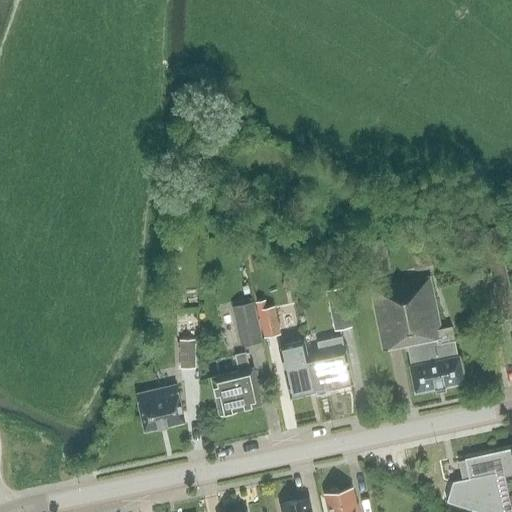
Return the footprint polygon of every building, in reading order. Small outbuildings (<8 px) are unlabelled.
[(492,322),(511,318),(511,294),(498,227),(473,232),(492,322)] [(383,237),(361,242),(368,275),(390,270),(383,237)] [(430,277),(371,289),(383,350),(407,345),(412,365),(410,365),(416,392),(465,382),(459,355),(458,355),(452,326),(441,329),(430,277)] [(352,328),(344,288),(327,292),(336,332),(352,328)] [(263,342),(254,303),(234,307),(243,347),(263,342)] [(280,333),(274,306),(258,310),(264,336),(280,333)] [(321,355),(308,358),(315,392),(316,393),(329,390),(329,389),(353,383),(346,349),(345,350),(342,336),(318,342),(321,355)] [(196,369),(196,340),(180,340),(181,370),(196,369)] [(315,392),(308,358),(304,340),(279,346),(291,397),(315,392)] [(261,404),(253,368),(250,368),(246,353),(236,355),(239,371),(212,377),(220,413),(221,415),(237,411),(237,410),(261,404)] [(145,431),(185,421),(177,384),(136,394),(145,431)] [(453,482),(447,501),(482,511),(511,511),(511,448),(465,459),(470,478),(453,482)] [(340,491),(338,489),(330,491),(329,494),(326,494),(330,511),(358,511),(357,505),(355,505),(351,489),(340,491)] [(311,511),(308,498),(281,504),(282,511),(311,511)]
